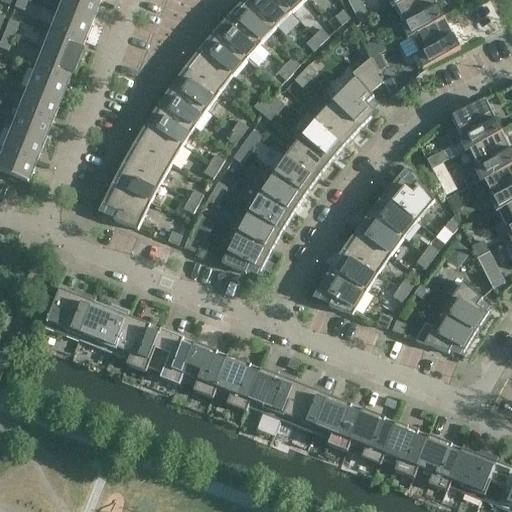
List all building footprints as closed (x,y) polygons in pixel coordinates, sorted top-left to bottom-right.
[(25,12),(29,0),(19,0),(16,9),(25,12)] [(65,0),(62,11),(93,23),(101,3),(92,0),(65,0)] [(252,0),(249,4),(277,31),(292,15),(277,0),(252,0)] [(308,0),(277,0),(292,15),(308,0)] [(347,0),(360,26),(370,21),(359,0),(347,0)] [(391,0),(396,8),(411,0),(391,0)] [(446,21),(435,0),(411,0),(396,8),(411,38),(446,21)] [(262,46),(277,31),(249,4),(242,11),(233,20),(262,46)] [(85,43),(93,23),(62,11),(54,31),(85,43)] [(342,27),(351,20),(344,12),(335,19),(342,27)] [(218,37),(248,62),(257,69),(270,53),(262,46),(233,20),(226,28),(218,37)] [(6,35),(15,38),(20,24),(11,21),(6,35)] [(461,51),(446,21),(411,38),(427,69),(461,51)] [(314,38),(322,46),(330,39),(322,30),(314,38)] [(82,50),(85,43),(54,31),(46,51),(80,65),(84,53),(85,53),(86,52),(82,50)] [(9,53),(15,38),(6,35),(0,49),(9,53)] [(234,79),(248,62),(218,37),(211,45),(203,54),(234,79)] [(314,54),(322,46),(314,38),(306,45),(314,54)] [(363,48),(358,52),(365,59),(369,56),(363,48)] [(75,76),(80,65),(46,51),(38,71),(69,84),(72,77),(75,78),(76,77),(75,76)] [(197,63),(189,72),(220,96),(234,79),(203,54),(197,63)] [(380,54),(372,59),(378,72),(387,68),(380,54)] [(285,67),(294,75),(301,67),(293,59),(285,67)] [(332,104),(361,130),(369,122),(378,114),(376,112),(375,113),(368,105),(374,99),(371,95),(383,85),(384,85),(372,60),(354,76),(357,79),(349,87),(332,104)] [(286,83),(294,75),(285,67),(278,75),(286,83)] [(302,75),(311,82),(318,74),(310,67),(302,75)] [(30,91),(61,104),(69,84),(38,71),(30,91)] [(220,96),(189,72),(183,81),(176,90),(207,113),(220,96)] [(303,90),(311,82),(302,75),(295,82),(303,90)] [(393,79),(384,83),(391,99),(399,92),(393,79)] [(207,113),(176,90),(169,100),(163,109),(195,131),(207,113)] [(53,124),(61,104),(30,91),(22,111),(53,124)] [(269,108),(276,99),(268,92),(261,101),(269,108)] [(269,108),(278,114),(285,106),(276,99),(269,108)] [(254,109),(263,116),(269,108),(261,101),(254,109)] [(469,151),(503,133),(488,103),(453,120),(469,151)] [(353,138),(361,130),(332,104),(317,121),(346,146),(353,138)] [(271,123),(278,114),(269,108),(263,116),(271,123)] [(195,131),(163,109),(157,119),(151,128),(183,149),(195,131)] [(14,132),(45,144),(53,124),(22,111),(14,132)] [(339,154),(346,146),(317,121),(302,138),(332,163),(339,154)] [(233,132),(242,138),(249,129),(240,123),(233,132)] [(139,147),(172,167),(183,149),(151,128),(144,138),(139,147)] [(37,164),(45,144),(14,132),(6,152),(37,164)] [(236,147),(242,138),(233,132),(227,140),(236,147)] [(484,181),(511,166),(511,150),(503,133),(469,151),(478,168),(472,171),(478,184),(484,181)] [(325,171),(332,163),(302,138),(287,157),(319,180),(325,171)] [(240,151),(249,158),(255,149),(246,142),(240,151)] [(172,167),(139,147),(127,167),(162,186),(172,167)] [(243,167),(249,158),(240,151),(234,160),(243,167)] [(37,164),(6,152),(0,166),(0,173),(2,174),(0,178),(13,183),(15,179),(29,185),(37,164)] [(428,161),(432,169),(448,161),(444,153),(428,161)] [(210,166),(220,172),(225,162),(216,156),(210,166)] [(274,175),(306,197),(312,188),(319,180),(287,157),(274,175)] [(443,165),(432,171),(446,196),(457,191),(443,165)] [(214,181),(220,172),(210,166),(204,175),(214,181)] [(499,211),(511,204),(511,166),(484,181),(499,211)] [(162,186),(127,167),(122,178),(117,188),(151,206),(162,186)] [(294,215),(306,197),(274,175),(261,195),(294,215)] [(388,199),(417,224),(431,208),(435,203),(419,183),(418,185),(413,190),(404,182),(405,181),(404,180),(388,199)] [(213,193),(223,199),(229,189),(219,184),(213,193)] [(142,225),(151,206),(117,188),(111,199),(106,211),(107,211),(108,210),(118,215),(114,223),(138,232),(142,225)] [(189,201),(199,207),(204,197),(195,192),(189,201)] [(217,208),(223,199),(213,193),(208,202),(217,208)] [(249,214),(283,234),(294,215),(261,195),(249,214)] [(458,196),(449,201),(455,213),(464,208),(458,196)] [(404,241),(417,224),(388,199),(373,217),(404,241)] [(194,216),(199,207),(189,201),(184,211),(194,216)] [(511,236),(511,204),(499,211),(511,236)] [(283,234),(249,214),(238,235),(272,253),(283,234)] [(404,241),(373,217),(360,236),(391,259),(404,241)] [(452,220),(445,229),(453,236),(461,228),(452,220)] [(173,233),(168,244),(179,248),(183,238),(173,233)] [(261,274),(272,253),(238,235),(228,254),(222,265),(246,275),(250,267),(260,272),(260,273),(261,274)] [(391,259),(360,236),(347,254),(379,276),(391,259)] [(189,240),(184,250),(195,254),(199,244),(189,240)] [(457,244),(445,260),(458,270),(471,254),(457,244)] [(423,256),(432,262),(439,254),(430,247),(423,256)] [(334,274),(367,295),(379,276),(347,254),(334,274)] [(490,254),(478,260),(493,291),(506,285),(490,254)] [(426,271),(432,262),(423,256),(417,264),(426,271)] [(356,312),(367,295),(334,274),(321,295),(323,296),(323,295),(333,301),(330,307),(329,308),(353,317),(356,312)] [(399,290),(409,296),(415,287),(405,280),(399,290)] [(443,315),(476,335),(489,314),(488,314),(487,315),(478,308),(482,302),(483,301),(464,284),(456,295),(443,315)] [(430,293),(421,286),(414,296),(424,302),(430,293)] [(403,305),(409,296),(399,290),(393,299),(403,305)] [(79,343),(94,304),(60,291),(45,329),(79,343)] [(128,318),(94,304),(79,343),(113,356),(128,318)] [(464,355),(476,335),(443,315),(434,330),(427,326),(417,343),(425,346),(449,356),(450,354),(453,348),(463,353),(463,355),(464,355)] [(382,316),(377,327),(388,331),(392,320),(382,316)] [(145,374),(147,369),(160,337),(149,332),(151,327),(128,318),(113,356),(126,361),(124,366),(145,374)] [(397,322),(393,333),(403,337),(407,327),(397,322)] [(180,383),(193,350),(183,346),(185,340),(162,331),(160,337),(147,369),(160,375),(158,379),(178,388),(180,383)] [(227,363),(216,359),(218,354),(195,344),(193,350),(180,383),(193,388),(192,393),(212,401),(214,396),(227,363)] [(260,377),(260,376),(250,372),(252,367),(229,358),(227,363),(214,396),(227,401),(225,406),(245,414),(247,409),(260,377)] [(262,371),(260,376),(260,377),(247,409),(281,423),(296,384),(262,371)] [(315,436),(330,398),(296,384),(281,423),(315,436)] [(361,417),(361,416),(350,412),(353,407),(330,398),(315,436),(328,441),(326,446),(346,454),(348,449),(361,417)] [(363,411),(361,416),(361,417),(348,449),(362,455),(360,459),(380,468),(382,463),(397,424),(396,424),(394,430),(384,426),(386,420),(363,411)] [(414,481),(416,476),(431,438),(430,438),(428,443),(417,439),(420,433),(397,424),(382,463),(395,468),(393,473),(414,481)] [(453,447),(431,438),(416,476),(429,481),(427,486),(447,494),(449,489),(464,451),(463,451),(461,456),(451,452),(453,447)] [(449,489),(483,503),(498,465),(464,451),(449,489)] [(506,511),(511,511),(511,470),(498,465),(483,503),(506,511)]
